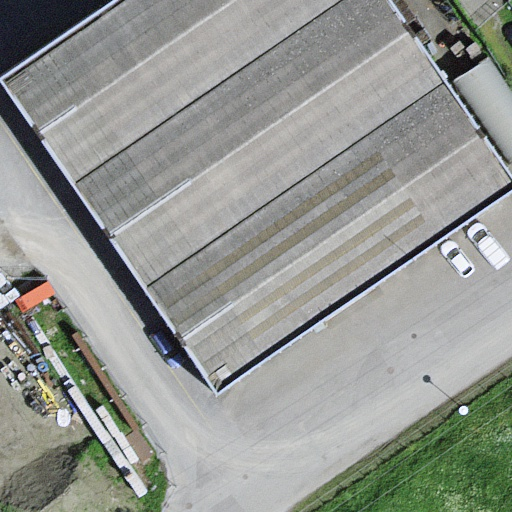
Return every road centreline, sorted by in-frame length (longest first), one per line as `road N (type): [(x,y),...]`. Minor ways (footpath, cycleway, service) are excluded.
road 1 (unclassified): [(237,511),(0,158)]
road 2 (unclassified): [(238,511),(511,323)]
